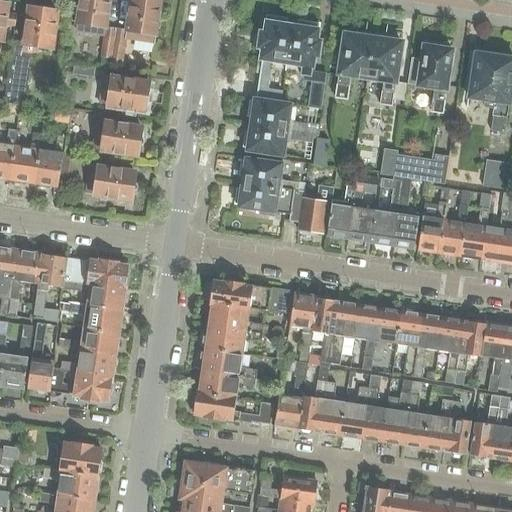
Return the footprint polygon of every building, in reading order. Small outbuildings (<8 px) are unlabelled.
[(105,28),(109,2),(109,0),(80,0),(76,31),(102,35),(103,28),(105,28)] [(126,39),(143,42),(153,43),(155,30),(159,29),(160,23),(157,21),(158,9),(159,0),(131,0),(131,5),(127,31),(126,39)] [(12,41),(3,103),(9,104),(24,107),(29,68),(33,69),(35,57),(50,59),(51,52),(55,22),(57,13),(47,11),(46,8),(41,7),(38,10),(30,8),(29,8),(27,18),(24,43),(12,41)] [(15,27),(16,16),(6,14),(6,15),(4,26),(15,27)] [(271,64),(285,67),(292,26),(286,25),(286,21),(289,21),(289,17),(286,17),(285,19),(268,17),(269,14),(265,14),(264,17),(267,18),(264,33),(260,33),(260,36),(256,35),(256,37),(260,38),(259,43),(255,42),(255,44),(258,45),(258,48),(262,49),(260,60),(262,60),(256,100),(279,104),(281,92),(267,90),(271,64)] [(320,111),(325,75),(311,72),(313,59),(319,60),(322,41),(316,40),(317,36),(318,26),(320,26),(321,22),(318,22),(317,24),(300,22),(300,19),(297,19),(296,22),(299,23),(298,27),(292,26),(285,67),(301,69),(300,76),(304,82),(310,83),(306,108),(320,111)] [(102,35),(101,47),(99,58),(111,60),(113,48),(112,48),(115,29),(105,28),(103,28),(102,35)] [(127,31),(115,29),(112,48),(113,48),(124,50),(126,39),(127,31)] [(343,45),(335,100),(346,101),(349,79),(365,82),(372,34),(358,32),(356,32),(355,36),(344,35),(343,45)] [(372,34),(365,82),(382,84),(380,105),(391,107),(399,52),(401,42),(390,41),(391,37),(389,36),(372,34)] [(411,59),(407,85),(433,89),(430,112),(442,114),(450,61),(452,51),(441,49),(442,45),(440,44),(424,41),(422,51),(420,60),(411,59)] [(511,56),(475,51),(467,101),(483,103),(482,108),(493,109),(489,132),(503,134),(511,80),(511,56)] [(94,67),(77,65),(75,75),(92,78),(94,67)] [(148,83),(138,82),(104,77),(100,105),(143,111),(145,101),(148,100),(149,95),(146,93),(148,83)] [(317,136),(318,127),(291,123),(291,122),(289,122),(291,106),(279,104),(256,100),(250,99),(248,117),(252,117),(251,119),(253,120),(253,125),(249,125),(248,125),(317,136)] [(22,117),(24,107),(9,104),(8,115),(22,117)] [(70,111),(56,109),(53,122),(67,125),(70,111)] [(141,128),(131,126),(97,121),(93,150),(137,156),(138,146),(142,145),(142,140),(139,138),(141,128)] [(245,133),(243,150),(284,157),(286,141),(311,144),(312,139),(315,139),(316,140),(317,136),(248,125),(248,126),(252,126),(252,132),(250,131),(249,134),(245,133)] [(14,146),(16,131),(7,130),(5,145),(0,143),(0,178),(9,180),(14,146)] [(38,150),(40,135),(31,133),(29,148),(14,146),(9,180),(12,181),(14,183),(20,184),(23,182),(33,184),(38,150)] [(65,139),(64,138),(56,137),(54,152),(38,150),(33,184),(36,184),(38,187),(44,188),(47,186),(58,187),(59,176),(63,154),(65,139)] [(316,140),(315,139),(311,165),(325,167),(329,142),(316,140)] [(383,149),(380,176),(392,178),(393,178),(397,156),(397,151),(383,149)] [(73,178),(75,165),(76,156),(63,154),(59,176),(73,178)] [(397,156),(393,178),(402,179),(411,181),(442,185),(446,157),(434,156),(433,161),(397,156)] [(240,183),(297,192),(298,184),(282,182),(282,181),(280,181),(282,164),(242,158),(239,176),(243,176),(243,178),(245,178),(244,183),(240,183)] [(511,165),(495,162),(485,161),(481,187),(507,191),(511,165)] [(90,166),(87,184),(86,194),(99,196),(100,200),(106,200),(108,198),(130,201),(131,191),(135,190),(136,185),(133,183),(134,173),(90,166)] [(368,242),(370,233),(373,207),(361,205),(362,193),(376,195),(378,177),(357,174),(355,187),(354,192),(349,229),(347,239),(355,240),(357,242),(362,243),(365,241),(368,242)] [(402,179),(393,178),(392,178),(391,181),(381,179),(379,189),(391,190),(388,209),(377,207),(372,242),(375,243),(377,245),(382,246),(385,244),(393,245),(402,179)] [(411,181),(402,179),(393,245),(400,246),(402,249),(408,250),(410,248),(413,248),(415,239),(415,233),(418,213),(407,212),(411,181)] [(273,217),(274,213),(290,215),(289,222),(300,223),(303,199),(304,193),(297,192),(240,183),(240,184),(244,184),(243,189),(241,189),(241,190),(237,190),(235,204),(239,205),(238,208),(260,211),(259,215),(273,217)] [(319,234),(319,237),(322,237),(322,234),(321,233),(322,223),(325,203),(331,203),(331,201),(333,189),(317,186),(315,201),(303,199),(300,223),(299,231),(302,232),(302,235),(315,237),(315,234),(319,234)] [(328,224),(327,236),(330,236),(332,239),(337,239),(340,238),(347,239),(349,229),(354,192),(355,187),(346,186),(343,202),(331,201),(331,203),(328,224)] [(424,204),(417,249),(421,250),(423,252),(428,253),(431,251),(439,253),(443,221),(446,203),(448,190),(439,189),(438,202),(437,206),(424,204)] [(443,221),(439,253),(442,253),(444,255),(449,256),(452,254),(460,256),(463,232),(464,224),(466,207),(468,193),(461,192),(459,205),(456,223),(443,221)] [(481,194),(478,210),(487,211),(489,195),(481,194)] [(503,194),(500,213),(508,215),(511,195),(503,194)] [(506,230),(501,262),(509,263),(511,265),(511,194),(511,195),(508,215),(506,230)] [(463,232),(460,256),(463,256),(465,258),(470,259),(472,258),(480,259),(484,235),(484,233),(485,227),(487,211),(478,210),(476,226),(464,224),(463,232)] [(484,235),(480,259),(483,259),(485,261),(491,262),(493,261),(501,262),(506,230),(508,215),(500,213),(498,229),(485,227),(484,233),(484,235)] [(0,298),(0,299),(8,300),(16,251),(8,249),(6,247),(0,246),(0,298)] [(16,251),(8,300),(17,301),(20,283),(34,285),(37,264),(38,254),(35,254),(33,251),(27,250),(24,252),(16,251)] [(37,285),(32,319),(56,323),(58,311),(43,309),(47,287),(61,289),(62,289),(63,281),(64,268),(66,258),(63,258),(61,256),(55,255),(52,256),(42,255),(41,265),(38,285),(37,285)] [(64,268),(63,281),(109,288),(109,286),(124,288),(125,288),(126,284),(127,284),(129,272),(127,272),(123,267),(124,267),(124,263),(100,260),(88,259),(87,262),(66,258),(64,268)] [(63,281),(62,289),(71,291),(87,293),(85,306),(85,308),(105,311),(106,309),(121,311),(121,308),(124,306),(125,301),(123,298),(124,288),(109,286),(109,288),(63,281)] [(249,309),(287,315),(290,292),(243,285),(243,284),(225,281),(225,285),(212,283),(210,296),(212,296),(211,300),(209,300),(209,301),(210,301),(210,303),(249,309)] [(292,306),(289,327),(302,329),(299,345),(300,346),(297,364),(307,365),(309,356),(308,356),(312,332),(317,299),(315,299),(316,297),(299,294),(298,297),(293,296),(292,306)] [(317,299),(312,332),(323,334),(320,357),(318,367),(328,369),(329,364),(338,304),(333,303),(333,301),(330,301),(329,299),(323,298),(320,300),(317,299)] [(0,299),(0,300),(0,314),(6,315),(8,300),(0,299)] [(8,300),(6,315),(15,317),(17,301),(8,300)] [(62,304),(61,312),(69,313),(71,304),(62,303),(62,304)] [(208,325),(208,326),(262,334),(267,335),(268,326),(251,324),(251,323),(247,322),(249,309),(210,303),(209,309),(210,309),(209,319),(211,319),(211,320),(213,320),(212,325),(208,325)] [(71,304),(69,313),(83,316),(81,328),(117,334),(118,332),(120,329),(121,324),(119,321),(121,311),(106,309),(105,311),(85,308),(85,306),(71,304)] [(339,366),(343,337),(354,339),(359,307),(356,307),(355,305),(348,304),(346,305),(338,304),(329,364),(339,366)] [(359,307),(354,339),(365,341),(362,358),(363,358),(361,370),(371,372),(373,359),(380,310),(372,309),(370,307),(364,306),(362,308),(359,307)] [(380,310),(373,359),(381,360),(384,343),(395,345),(396,345),(401,314),(398,313),(396,311),(390,310),(388,312),(380,310)] [(403,314),(401,314),(396,345),(407,347),(402,377),(412,378),(422,317),(413,316),(412,313),(406,312),(403,314)] [(422,317),(412,378),(421,380),(426,350),(438,351),(442,320),(440,320),(438,317),(432,316),(430,318),(422,317)] [(453,385),(456,372),(463,323),(455,322),(454,320),(447,319),(445,320),(442,320),(438,351),(448,353),(444,383),(453,385)] [(463,323),(453,385),(462,386),(463,375),(464,373),(467,356),(480,358),(484,334),(485,325),(481,324),(480,322),(474,321),(471,323),(469,322),(469,324),(463,323)] [(29,379),(28,389),(36,390),(38,392),(44,393),(47,391),(50,392),(51,382),(53,369),(54,361),(42,359),(46,325),(36,323),(32,357),(29,379)] [(484,335),(481,357),(493,359),(490,376),(488,392),(497,393),(498,389),(497,389),(498,377),(507,328),(499,327),(497,324),(495,324),(491,323),(489,325),(486,325),(484,335)] [(13,386),(23,388),(25,378),(31,327),(22,326),(21,338),(18,356),(3,354),(0,376),(0,384),(2,385),(4,387),(10,388),(13,386)] [(207,333),(205,348),(242,354),(244,341),(248,342),(249,341),(260,343),(262,334),(208,326),(208,327),(212,328),(211,333),(209,333),(207,333)] [(275,327),(271,331),(270,335),(283,337),(283,331),(281,327),(275,327)] [(58,339),(57,347),(99,353),(99,355),(114,357),(115,347),(118,345),(119,340),(117,337),(117,334),(81,328),(79,342),(59,339),(58,339)] [(498,377),(497,389),(498,389),(508,391),(511,366),(511,328),(507,328),(498,377)] [(54,361),(53,369),(64,371),(76,373),(96,376),(96,378),(111,380),(112,370),(115,368),(115,362),(114,360),(114,357),(99,355),(99,353),(57,347),(57,348),(78,351),(76,364),(54,361)] [(201,371),(254,379),(256,370),(240,368),(242,354),(205,348),(202,364),(204,364),(204,365),(206,365),(206,371),(201,370),(201,371)] [(276,360),(277,360),(285,361),(286,352),(278,350),(276,360)] [(309,356),(307,365),(308,365),(318,367),(320,357),(309,356)] [(283,372),(285,361),(277,360),(275,371),(283,372)] [(294,374),(295,363),(285,361),(283,372),(294,374)] [(294,374),(293,379),(294,380),(305,381),(308,365),(307,365),(297,364),(295,363),(294,374)] [(51,382),(50,392),(70,395),(72,395),(82,397),(81,401),(97,403),(98,399),(108,401),(109,396),(112,393),(113,387),(111,384),(112,380),(111,380),(96,378),(96,376),(76,373),(74,387),(62,385),(64,371),(53,369),(51,382)] [(196,391),(196,393),(194,393),(194,394),(235,400),(237,386),(253,388),(254,379),(201,371),(201,372),(205,373),(204,378),(202,378),(202,379),(200,378),(198,392),(196,391)] [(299,420),(297,429),(297,430),(300,430),(302,432),(308,433),(310,432),(313,432),(314,430),(319,431),(326,382),(327,382),(328,372),(319,371),(317,381),(316,381),(314,398),(302,396),(302,398),(299,420)] [(375,408),(380,378),(380,377),(370,375),(368,389),(361,437),(369,439),(370,441),(376,442),(379,440),(381,441),(386,409),(375,408)] [(276,416),(274,426),(275,426),(275,428),(291,431),(291,428),(297,429),(299,420),(302,398),(302,396),(302,395),(303,395),(305,381),(294,380),(292,394),(293,394),(293,397),(292,398),(281,396),(281,395),(279,395),(276,416)] [(386,409),(381,441),(384,441),(386,443),(392,444),(394,442),(402,444),(410,395),(412,382),(402,380),(397,411),(386,409)] [(326,382),(319,431),(327,432),(329,435),(335,436),(337,434),(340,434),(345,403),(333,401),(335,384),(326,382)] [(412,382),(410,395),(419,396),(421,384),(421,383),(412,382)] [(345,403),(340,434),(343,435),(344,437),(350,438),(352,436),(361,437),(368,389),(358,387),(356,404),(345,403)] [(238,423),(238,422),(239,413),(233,412),(235,400),(194,394),(193,406),(194,406),(193,412),(192,412),(191,413),(205,415),(205,419),(223,422),(223,421),(238,423)] [(410,395),(402,444),(410,445),(412,447),(418,448),(420,446),(423,447),(428,415),(416,414),(419,396),(410,395)] [(500,397),(490,395),(486,424),(474,422),(470,456),(472,456),(474,458),(480,459),(483,458),(485,458),(486,456),(491,457),(500,397)] [(500,397),(491,457),(499,458),(501,461),(507,462),(509,460),(511,460),(511,459),(511,427),(505,427),(507,409),(506,409),(508,398),(500,397)] [(436,449),(444,450),(451,401),(442,399),(439,417),(428,415),(423,447),(426,447),(428,450),(434,450),(436,449)] [(451,401),(444,450),(449,451),(449,453),(452,453),(454,455),(460,456),(462,455),(465,455),(466,445),(470,422),(458,420),(461,402),(451,401)] [(96,478),(98,478),(98,474),(101,472),(102,463),(100,461),(102,451),(90,449),(90,445),(74,443),(73,444),(58,442),(54,471),(43,469),(43,470),(54,472),(96,478)] [(2,450),(1,458),(18,460),(18,452),(2,450)] [(20,451),(18,466),(27,468),(30,453),(20,451)] [(0,466),(13,468),(17,469),(17,465),(18,460),(1,458),(0,466)] [(186,463),(184,477),(186,477),(186,478),(185,478),(184,481),(185,481),(185,483),(224,489),(252,493),(254,482),(255,472),(234,469),(234,471),(225,469),(225,465),(203,462),(202,466),(196,465),(196,463),(192,463),(191,464),(186,463)] [(56,495),(55,496),(89,501),(93,502),(93,499),(95,498),(97,490),(95,487),(96,478),(54,472),(43,470),(42,479),(58,481),(56,495)] [(283,478),(281,491),(270,490),(272,476),(262,475),(259,496),(278,498),(278,499),(313,504),(314,504),(317,483),(313,483),(312,481),(306,480),(304,481),(283,478)] [(179,507),(211,511),(232,511),(233,506),(222,505),(224,489),(185,483),(184,487),(182,486),(180,500),(184,500),(183,507),(179,507)] [(387,511),(390,492),(391,491),(365,487),(365,490),(366,490),(362,511),(387,511)] [(0,491),(0,499),(7,501),(8,493),(0,491)] [(390,492),(387,511),(408,511),(410,497),(403,496),(402,494),(390,492)] [(40,493),(39,503),(54,505),(53,511),(91,511),(92,509),(88,508),(89,501),(55,496),(56,495),(40,493)] [(410,497),(408,511),(429,511),(431,500),(428,500),(426,497),(420,496),(418,498),(410,497)] [(257,509),(256,511),(313,511),(314,508),(312,507),(313,504),(278,499),(276,511),(262,509),(262,510),(257,509)] [(256,500),(254,508),(257,509),(262,510),(262,509),(264,501),(256,500)] [(429,511),(450,511),(452,504),(449,503),(447,501),(441,500),(438,501),(431,500),(429,511)] [(471,511),(473,507),(470,506),(468,504),(461,503),(459,505),(452,504),(450,511),(471,511)]
